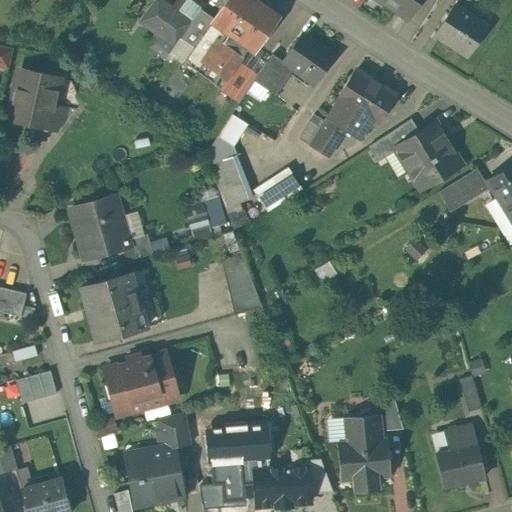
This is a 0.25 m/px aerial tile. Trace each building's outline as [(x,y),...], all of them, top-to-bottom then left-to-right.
[(223,0),(212,16),(208,21),(245,46),(251,51),(276,15),(254,0),(223,0)] [(382,0),(407,16),(417,0),(382,0)] [(486,26),(453,4),(434,34),(466,56),(486,26)] [(245,46),(208,21),(212,16),(199,8),(190,22),(178,38),(191,47),(181,61),(213,83),(220,73),(224,76),(236,60),(245,46)] [(170,17),(159,9),(148,25),(159,34),(171,18),(170,17)] [(190,22),(175,11),(170,17),(171,18),(159,34),(173,44),(178,38),(190,22)] [(333,53),(300,31),(281,58),(279,60),(291,68),(312,83),(333,53)] [(12,47),(0,44),(0,66),(7,68),(12,47)] [(281,58),(272,52),(257,74),(253,80),(274,94),(291,68),(279,60),(281,58)] [(257,74),(236,60),(224,76),(220,73),(213,83),(239,100),(253,80),(257,74)] [(58,78),(19,69),(7,121),(26,126),(28,120),(47,124),(48,122),(52,105),(58,78)] [(393,93),(355,69),(336,100),(355,111),(365,118),(374,123),(393,93)] [(261,90),(236,127),(252,138),(277,101),(261,90)] [(355,111),(336,100),(317,131),(335,143),(341,133),(355,111)] [(73,110),(52,105),(48,122),(58,130),(73,110)] [(365,118),(355,111),(341,133),(348,132),(354,135),(365,118)] [(410,117),(368,144),(378,160),(396,148),(395,147),(419,131),(410,117)] [(419,131),(395,147),(396,148),(420,187),(460,163),(435,122),(419,131)] [(335,143),(317,131),(310,143),(328,154),(335,143)] [(252,197),(234,155),(217,162),(234,205),(238,203),(252,197)] [(234,205),(217,162),(208,165),(227,214),(240,209),(238,203),(234,205)] [(511,163),(485,180),(510,218),(511,216),(511,163)] [(300,188),(286,168),(264,182),(278,203),(300,188)] [(470,170),(437,191),(448,209),(459,202),(456,198),(479,184),(470,170)] [(186,206),(192,222),(204,217),(207,225),(227,216),(218,193),(186,206)] [(114,195),(70,207),(84,257),(122,247),(129,245),(127,238),(114,195)] [(147,232),(127,238),(129,245),(122,247),(126,261),(153,253),(147,232)] [(241,254),(221,259),(233,314),(261,306),(241,254)] [(131,273),(80,287),(95,340),(146,326),(131,273)] [(24,292),(0,286),(0,310),(19,315),(24,292)] [(36,355),(33,344),(11,350),(14,361),(36,355)] [(126,362),(103,368),(115,414),(177,397),(164,351),(141,357),(135,354),(129,355),(126,362)] [(261,368),(228,370),(231,410),(264,408),(261,368)] [(50,370),(15,379),(22,403),(56,393),(50,370)] [(471,374),(458,378),(461,390),(474,386),(471,374)] [(480,407),(474,386),(461,390),(468,411),(480,407)] [(402,428),(392,394),(374,396),(376,413),(379,413),(381,430),(402,428)] [(231,410),(233,436),(208,438),(211,485),(240,483),(243,483),(241,457),(268,455),(264,408),(231,410)] [(184,410),(157,418),(159,429),(155,429),(158,447),(173,444),(173,445),(190,442),(184,410)] [(376,413),(342,416),(345,440),(336,441),(340,480),(352,479),(353,490),(378,488),(377,476),(389,475),(385,437),(381,437),(381,430),(379,413),(376,413)] [(107,446),(118,442),(116,437),(111,439),(106,422),(100,424),(107,446)] [(484,475),(471,423),(457,427),(454,425),(449,427),(447,429),(444,430),(449,448),(435,451),(443,485),(484,475)] [(158,447),(124,453),(134,504),(183,495),(173,445),(173,444),(158,447)] [(10,445),(0,447),(0,461),(3,471),(16,467),(10,445)] [(268,455),(241,457),(243,483),(243,485),(256,484),(254,470),(269,469),(268,455)] [(320,458),(305,459),(305,466),(306,466),(308,493),(333,492),(320,458)] [(269,469),(254,470),(256,484),(257,505),(274,504),(274,506),(292,505),(292,503),(309,501),(308,493),(306,466),(305,466),(269,469)] [(69,511),(60,477),(20,488),(26,511),(69,511)]
